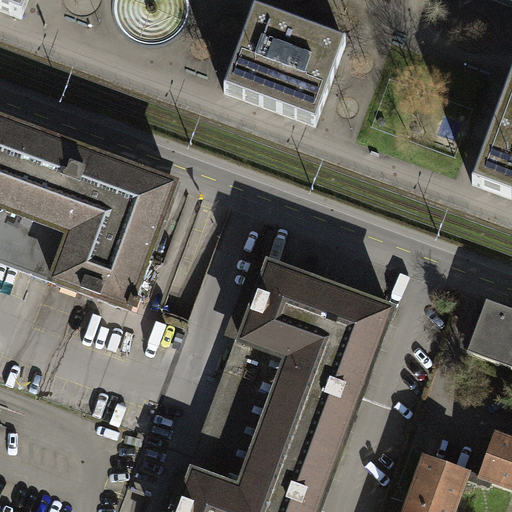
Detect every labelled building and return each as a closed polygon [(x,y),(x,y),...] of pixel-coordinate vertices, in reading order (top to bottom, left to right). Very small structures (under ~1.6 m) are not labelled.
[(0,0),(0,12),(17,19),(24,0),(0,0)] [(511,0),(487,0),(511,9),(511,0)] [(342,46),(250,12),(220,94),(311,128),(342,46)] [(511,69),(467,185),(511,201),(511,69)] [(0,211),(29,135),(0,124),(0,211)] [(169,186),(29,135),(0,211),(0,263),(124,309),(169,186)] [(236,346),(213,408),(262,427),(335,454),(387,312),(265,268),(236,346)] [(511,313),(482,303),(466,347),(511,363),(511,313)] [(188,476),(174,511),(313,511),(335,454),(262,427),(213,408),(188,476)] [(511,443),(491,436),(475,480),(511,493),(511,443)] [(421,459),(401,511),(450,511),(464,475),(421,459)]
